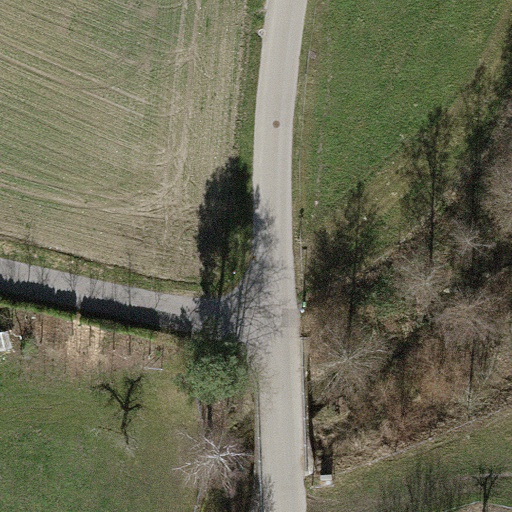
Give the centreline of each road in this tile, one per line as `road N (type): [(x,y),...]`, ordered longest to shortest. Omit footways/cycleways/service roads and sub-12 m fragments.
road 1 (track): [(274,285),(412,173),(486,80),(511,26)]
road 2 (track): [(275,327),(141,306),(0,268)]
road 3 (residential): [(273,240),(285,511)]
road 4 (track): [(288,0),(275,99),(273,240)]
